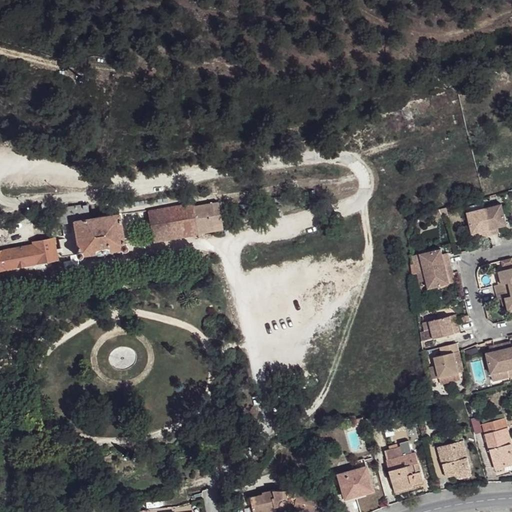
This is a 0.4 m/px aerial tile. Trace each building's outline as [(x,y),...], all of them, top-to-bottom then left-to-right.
[(151,230),(153,241),(198,233),(224,229),(219,202),(193,206),(193,203),(148,211),(149,219),(151,230)] [(90,218),(87,204),(55,209),(57,224),(62,223),(64,239),(58,239),(60,248),(61,253),(62,256),(125,246),(123,236),(120,216),(119,213),(90,218)] [(467,208),(467,213),(485,209),(483,204),(467,208)] [(502,205),(485,209),(491,236),(500,235),(499,229),(507,227),(502,205)] [(467,213),(472,234),(480,232),(482,238),(491,236),(485,209),(467,213)] [(120,216),(123,236),(133,234),(133,233),(134,231),(137,228),(141,229),(143,232),(151,230),(149,219),(143,220),(141,212),(120,216)] [(0,250),(0,268),(57,258),(57,254),(56,249),(54,238),(34,242),(35,245),(0,250)] [(422,255),(426,272),(453,265),(450,257),(445,257),(442,249),(422,255)] [(426,272),(430,290),(451,286),(449,277),(455,274),(453,265),(426,272)] [(496,286),(497,293),(511,288),(511,268),(499,272),(502,284),(496,286)] [(511,288),(497,293),(499,299),(506,297),(510,311),(511,310),(511,288)] [(434,322),(437,338),(465,332),(463,323),(457,324),(454,316),(434,322)] [(427,323),(431,339),(437,338),(434,322),(427,323)] [(435,358),(438,368),(458,363),(457,354),(461,352),(459,342),(440,348),(442,355),(435,358)] [(489,352),(489,355),(506,351),(504,342),(498,343),(497,348),(489,352)] [(506,351),(489,355),(494,373),(511,369),(506,351)] [(459,365),(440,371),(442,377),(461,373),(459,365)] [(494,373),(496,381),(511,374),(511,369),(494,373)] [(484,436),(495,471),(506,467),(505,462),(511,459),(511,444),(507,429),(484,436)] [(440,450),(446,478),(457,475),(471,471),(465,443),(440,450)] [(389,464),(396,493),(415,490),(415,487),(426,483),(419,457),(389,464)] [(362,494),(372,492),(364,460),(356,462),(357,469),(337,475),(340,484),(343,484),(345,495),(362,491),(362,494)] [(457,475),(460,480),(472,476),(471,471),(457,475)] [(296,491),(278,492),(280,502),(281,501),(283,500),(286,500),(288,501),(289,504),(290,505),(290,507),(294,508),(293,511),(298,511),(316,511),(320,499),(307,496),(307,494),(296,491)] [(279,504),(280,502),(278,492),(273,492),(263,494),(263,496),(251,500),(254,511),(276,511),(275,508),(279,507),(279,504)] [(281,501),(280,502),(283,511),(285,511),(288,511),(289,509),(290,507),(290,505),(289,504),(288,501),(286,500),(283,500),(281,501)]
